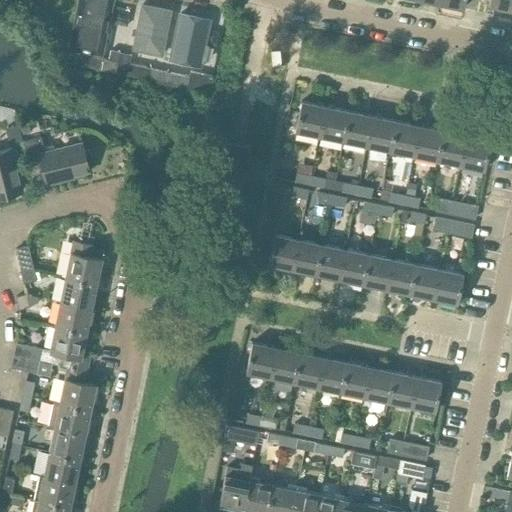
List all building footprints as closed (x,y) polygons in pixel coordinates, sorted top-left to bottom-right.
[(101,54),(111,0),(79,0),(69,47),(101,54)] [(439,0),(439,3),(463,8),(464,0),(439,0)] [(511,10),(511,0),(488,0),(488,5),(511,10)] [(142,4),(133,48),(161,54),(170,10),(142,4)] [(180,13),(171,59),(200,65),(209,19),(180,13)] [(104,59),(101,71),(115,74),(119,52),(110,50),(108,59),(104,59)] [(100,57),(70,51),(68,64),(98,70),(100,57)] [(168,83),(170,72),(151,68),(128,64),(130,54),(119,52),(115,74),(149,79),(168,83)] [(170,72),(168,83),(186,87),(209,92),(212,76),(190,71),(189,76),(170,72)] [(295,131),(319,136),(326,107),(301,102),(295,131)] [(319,136),(342,140),(349,111),(326,107),(319,136)] [(342,140),(366,145),(372,116),(349,111),(342,140)] [(366,145),(389,150),(396,121),(372,116),(366,145)] [(26,121),(17,124),(21,135),(30,133),(26,121)] [(389,150),(413,155),(419,126),(396,121),(389,150)] [(413,155),(437,160),(443,131),(419,126),(413,155)] [(466,135),(443,131),(437,160),(460,165),(466,135)] [(460,165),(484,170),(490,140),(466,135),(460,165)] [(41,136),(22,141),(31,176),(43,173),(46,185),(64,180),(63,178),(89,171),(87,163),(90,162),(92,159),(90,152),(87,150),(84,150),(82,142),(54,149),(53,144),(43,147),(41,136)] [(250,146),(229,142),(222,141),(210,195),(239,202),(250,146)] [(0,196),(22,191),(15,166),(19,165),(15,150),(12,151),(11,148),(0,150),(0,196)] [(323,189),(324,187),(332,189),(334,180),(335,173),(326,171),(325,178),(311,176),(309,186),(323,189)] [(296,173),(294,183),(309,186),(311,176),(296,173)] [(341,191),(341,192),(355,195),(358,185),(334,180),(332,189),(341,191)] [(371,198),(373,188),(358,185),(355,195),(371,198)] [(306,200),(308,190),(293,186),(290,196),(306,200)] [(412,188),(406,187),(405,195),(402,205),(417,208),(419,198),(411,196),(412,188)] [(317,191),(315,201),(330,204),(332,194),(317,191)] [(389,192),(387,202),(402,205),(405,195),(389,192)] [(345,207),(347,197),(332,194),(330,204),(345,207)] [(449,213),(452,200),(438,198),(435,210),(449,213)] [(452,200),(449,213),(474,218),(477,205),(452,200)] [(364,201),(362,211),(377,214),(379,204),(364,201)] [(391,217),(393,207),(379,204),(377,214),(391,217)] [(408,221),(424,224),(426,214),(411,211),(408,221)] [(445,232),(448,219),(434,216),(431,229),(445,232)] [(448,219),(445,232),(470,237),(473,224),(448,219)] [(292,269),(298,240),(274,235),(268,264),(292,269)] [(73,240),(65,277),(96,284),(101,259),(89,256),(92,244),(73,240)] [(322,244),(298,240),(292,269),(316,274),(322,244)] [(345,249),(322,244),(316,274),(339,279),(345,249)] [(21,273),(33,271),(27,246),(15,249),(21,273)] [(369,254),(345,249),(339,279),(363,284),(369,254)] [(392,259),(369,254),(363,284),(386,288),(392,259)] [(416,264),(392,259),(386,288),(409,293),(416,264)] [(439,268),(416,264),(409,293),(433,298),(439,268)] [(439,268),(433,298),(457,303),(463,273),(439,268)] [(33,271),(21,273),(23,283),(35,280),(33,271)] [(91,308),(96,284),(65,277),(60,301),(91,308)] [(26,294),(15,296),(18,309),(29,306),(26,294)] [(86,333),(91,308),(60,301),(55,326),(86,333)] [(39,361),(67,366),(86,370),(89,357),(81,355),(86,333),(55,326),(50,350),(16,343),(14,355),(39,361)] [(270,377),(276,347),(252,342),(246,372),(270,377)] [(300,352),(276,347),(270,377),(294,382),(300,352)] [(323,357),(300,352),(294,382),(317,386),(323,357)] [(14,355),(11,368),(36,373),(39,361),(14,355)] [(317,386),(341,391),(347,362),(323,357),(317,386)] [(341,391),(364,396),(370,366),(347,362),(341,391)] [(67,366),(64,378),(59,403),(90,410),(96,385),(84,382),(86,370),(67,366)] [(364,396),(387,401),(394,371),(370,366),(364,396)] [(417,376),(394,371),(387,401),(411,406),(417,376)] [(417,376),(411,406),(435,411),(441,381),(417,376)] [(34,383),(24,381),(21,396),(31,398),(34,383)] [(18,410),(28,412),(31,398),(21,396),(18,410)] [(85,434),(90,410),(59,403),(54,402),(48,426),(54,427),(85,434)] [(1,408),(0,411),(0,433),(8,435),(13,411),(1,408)] [(263,410),(262,416),(260,426),(275,429),(277,420),(271,418),(272,412),(263,410)] [(247,413),(245,423),(260,426),(262,416),(247,413)] [(294,422),(292,433),(307,436),(309,426),(294,422)] [(226,425),(224,437),(256,443),(258,431),(226,425)] [(333,425),(330,440),(353,445),(355,436),(342,433),(343,427),(333,425)] [(321,439),(324,428),(309,426),(307,436),(321,439)] [(54,427),(49,452),(80,458),(85,434),(54,427)] [(24,431),(14,429),(11,444),(21,446),(24,431)] [(281,445),(283,436),(269,433),(267,442),(281,445)] [(283,436),(281,445),(294,448),(296,439),(283,436)] [(368,448),(370,439),(355,436),(353,445),(368,448)] [(401,454),(404,441),(389,438),(387,451),(401,454)] [(404,441),(401,454),(425,459),(428,446),(404,441)] [(328,454),(330,446),(315,443),(314,451),(328,454)] [(9,459),(18,460),(21,446),(11,444),(9,459)] [(330,446),(328,454),(342,457),(343,448),(330,446)] [(49,452),(44,476),(75,483),(80,458),(49,452)] [(375,464),(377,455),(362,452),(360,461),(375,464)] [(377,455),(375,464),(389,467),(391,458),(377,455)] [(400,460),(398,472),(422,477),(424,465),(400,460)] [(226,467),(219,505),(243,510),(249,479),(252,465),(242,463),(240,470),(226,467)] [(70,507),(75,483),(44,476),(39,475),(34,499),(70,507)] [(13,480),(4,478),(1,493),(10,495),(13,480)] [(266,511),(273,484),(249,479),(243,510),(253,511),(266,511)] [(266,511),(291,511),(296,489),(273,484),(266,511)] [(291,511),(315,511),(320,494),(296,489),(291,511)] [(24,499),(10,496),(10,495),(1,493),(0,497),(0,507),(8,509),(9,504),(23,507),(24,499)] [(315,511),(340,511),(343,498),(320,494),(315,511)] [(340,511),(364,511),(366,503),(343,498),(340,511)] [(34,499),(31,511),(69,511),(70,507),(34,499)] [(364,511),(389,511),(390,508),(366,503),(364,511)]
